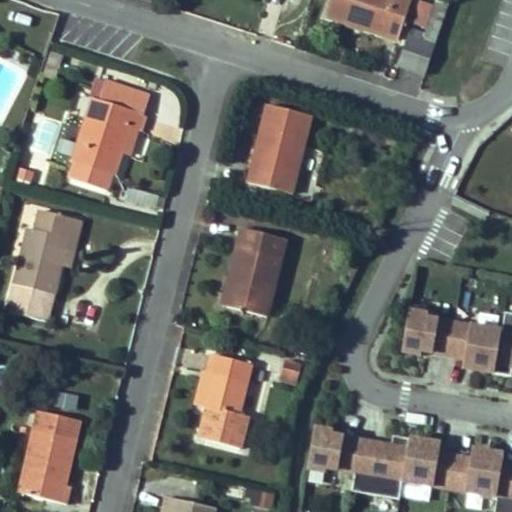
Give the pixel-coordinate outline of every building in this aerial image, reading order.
[(317,0),(317,2),(388,26),(396,0),(317,0)] [(428,15),(432,0),(420,0),(417,11),(405,8),(396,35),(418,42),(428,15)] [(417,11),(420,0),(408,0),(405,8),(417,11)] [(70,59),(74,48),(62,43),(58,55),(70,59)] [(68,68),(70,59),(58,55),(55,64),(68,68)] [(104,85),(110,66),(104,64),(97,83),(104,85)] [(127,137),(135,112),(150,117),(161,83),(110,66),(104,85),(97,83),(77,145),(80,146),(75,163),(113,175),(118,158),(121,159),(127,137)] [(297,180),(313,104),(268,92),(262,121),(268,122),(261,151),(255,150),(251,169),(297,180)] [(142,142),(150,117),(135,112),(127,137),(142,142)] [(261,151),(268,122),(262,121),(255,150),(261,151)] [(36,166),(38,158),(26,154),(23,163),(36,166)] [(164,204),(168,184),(139,178),(135,197),(164,204)] [(69,288),(75,261),(80,234),(90,237),(95,210),(52,202),(47,225),(39,224),(29,279),(22,308),(64,315),(69,288)] [(248,218),(229,296),(276,307),(294,228),(248,218)] [(80,234),(75,261),(86,262),(90,237),(80,234)] [(511,302),(511,303),(508,322),(501,364),(511,365),(511,302)] [(433,306),(414,303),(408,343),(426,346),(427,341),(454,346),(459,314),(433,310),(433,306)] [(508,322),(459,314),(454,346),(471,349),(469,359),(501,364),(508,322)] [(222,360),(212,395),(217,396),(208,426),(248,437),(257,405),(247,402),(259,353),(227,344),(222,360)] [(202,392),(212,395),(222,360),(213,358),(202,392)] [(279,359),(274,381),(297,387),(302,364),(279,359)] [(0,365),(0,387),(5,388),(8,367),(0,365)] [(72,474),(87,408),(42,399),(24,481),(73,492),(78,476),(72,474)] [(360,463),(365,431),(337,426),(337,422),(319,419),(312,459),(331,462),(331,459),(360,463)] [(407,471),(414,429),(398,426),(395,443),(381,441),(382,434),(365,431),(360,463),(357,482),(404,489),(407,471)] [(455,479),(460,446),(430,441),(432,432),(414,429),(407,471),(455,479)] [(444,444),(446,434),(432,432),(430,441),(444,444)] [(395,443),(396,436),(382,434),(381,441),(395,443)] [(490,452),(492,442),(477,439),(476,449),(490,452)] [(502,487),(507,455),(509,445),(492,442),(490,452),(460,446),(455,479),(502,487)] [(511,455),(507,455),(502,487),(500,505),(511,506),(511,455)] [(221,511),(225,502),(176,490),(169,511),(221,511)]
